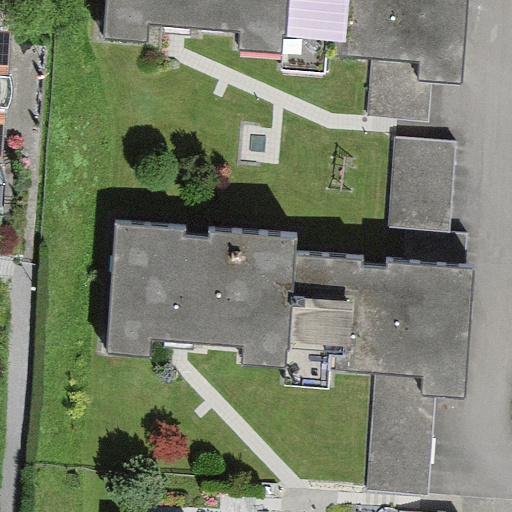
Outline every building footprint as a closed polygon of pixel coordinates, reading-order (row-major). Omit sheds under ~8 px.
[(289,0),(107,0),(105,32),(146,35),(147,17),(238,23),(236,43),(286,47),(289,0)] [(432,74),(463,77),(469,0),(289,0),(285,61),(321,64),(322,47),(371,51),(420,55),(419,73),(432,74)] [(0,88),(12,89),(16,29),(0,27),(0,88)] [(420,55),(371,51),(367,118),(429,122),(432,74),(419,73),(420,55)] [(12,89),(0,88),(0,157),(6,158),(12,89)] [(456,142),(395,137),(387,227),(419,230),(417,255),(465,259),(467,232),(448,230),(456,142)] [(299,247),(300,231),(114,218),(105,352),(152,356),(154,336),(246,342),(245,367),(290,370),(299,247)] [(417,255),(299,247),(290,370),(290,381),(333,384),(334,366),(378,369),(424,372),(422,395),(437,396),(471,399),(481,259),(465,259),(417,255)] [(378,369),(370,488),(431,492),(437,396),(422,395),(424,372),(378,369)]
